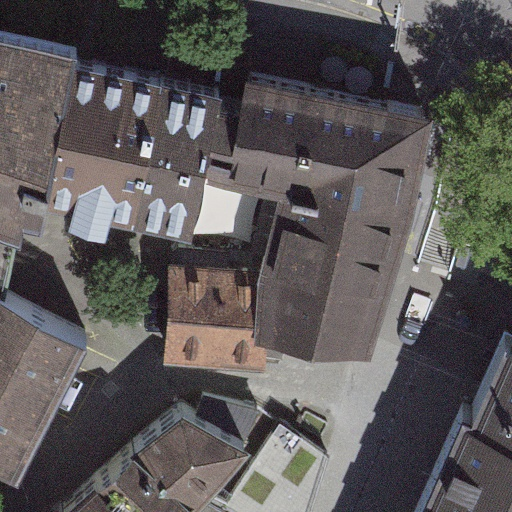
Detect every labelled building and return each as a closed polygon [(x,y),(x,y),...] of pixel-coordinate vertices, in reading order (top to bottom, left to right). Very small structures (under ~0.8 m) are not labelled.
[(0,222),(14,225),(36,230),(42,201),(71,64),(75,48),(0,32),(0,222)] [(162,83),(71,64),(42,201),(132,220),(162,83)] [(230,67),(224,96),(207,174),(283,190),(253,331),(378,357),(430,110),(230,67)] [(224,96),(162,83),(132,220),(195,233),(207,174),(224,96)] [(0,295),(3,297),(14,225),(0,222),(0,295)] [(247,263),(163,264),(164,368),(248,367),(247,263)] [(3,297),(0,295),(0,464),(20,475),(83,337),(3,297)] [(511,511),(511,346),(500,341),(464,420),(456,416),(412,511),(511,511)] [(203,391),(141,426),(225,477),(274,421),(257,405),(203,391)] [(318,511),(343,447),(289,405),(274,421),(225,477),(282,511),(318,511)] [(141,426),(64,497),(82,511),(196,511),(225,477),(141,426)] [(196,511),(282,511),(225,477),(196,511)] [(82,511),(64,497),(49,511),(82,511)]
